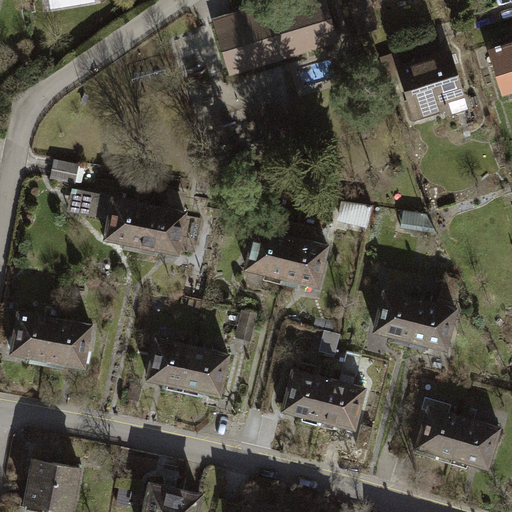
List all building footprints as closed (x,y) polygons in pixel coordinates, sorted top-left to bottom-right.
[(281,0),(216,20),(232,71),(337,38),(324,0),(281,0)] [(368,0),(350,6),(359,36),(380,30),(370,0),(368,0)] [(511,44),(490,51),(504,98),(511,95),(511,44)] [(400,56),(384,61),(389,75),(401,72),(417,125),(446,116),(447,120),(471,113),(453,55),(404,70),(400,56)] [(80,163),(54,159),(51,182),(77,186),(80,163)] [(151,205),(74,191),(69,217),(107,224),(104,242),(125,246),(124,253),(141,256),(151,205)] [(190,213),(151,205),(141,256),(158,259),(160,253),(182,257),(190,213)] [(344,206),(339,226),(369,233),(374,211),(344,206)] [(405,215),(403,233),(434,237),(436,218),(423,217),(405,215)] [(293,239),(254,230),(244,273),(265,278),(263,285),(281,289),(293,239)] [(331,248),(293,239),(281,289),(298,293),(299,287),(321,292),(331,248)] [(446,283),(443,295),(457,298),(459,285),(446,283)] [(422,301),(383,292),(372,335),(393,340),(392,347),(409,351),(422,301)] [(460,311),(422,301),(409,351),(426,356),(427,350),(449,355),(460,311)] [(57,320),(18,313),(10,357),(31,361),(30,367),(48,371),(57,320)] [(239,342),(251,344),(257,315),(245,313),(239,342)] [(96,327),(57,320),(48,371),(65,374),(66,368),(88,372),(96,327)] [(195,347),(156,339),(147,383),(168,388),(167,394),(184,398),(195,347)] [(234,356),(195,347),(184,398),(201,402),(203,395),(224,400),(234,356)] [(329,380),(290,370),(279,413),(301,419),(299,425),(316,430),(329,380)] [(367,390),(329,380),(316,430),(333,434),(334,428),(356,434),(367,390)] [(454,410),(428,402),(414,450),(424,453),(422,459),(450,467),(465,418),(453,414),(454,410)] [(503,429),(465,418),(450,467),(467,472),(468,466),(490,473),(503,429)] [(74,511),(83,471),(32,460),(22,508),(44,511),(74,511)] [(123,482),(117,509),(130,511),(136,485),(123,482)] [(201,511),(205,495),(149,483),(142,511),(201,511)]
